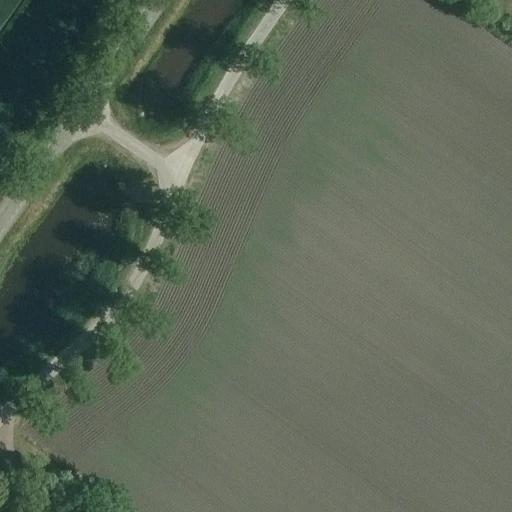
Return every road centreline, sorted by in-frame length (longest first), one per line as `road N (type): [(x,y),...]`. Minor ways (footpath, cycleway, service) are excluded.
road 1 (unclassified): [(0,419),(129,288),(178,174)]
road 2 (unclassified): [(178,174),(283,0)]
road 3 (tertiary): [(0,224),(80,111)]
road 4 (tertiary): [(80,111),(159,0)]
